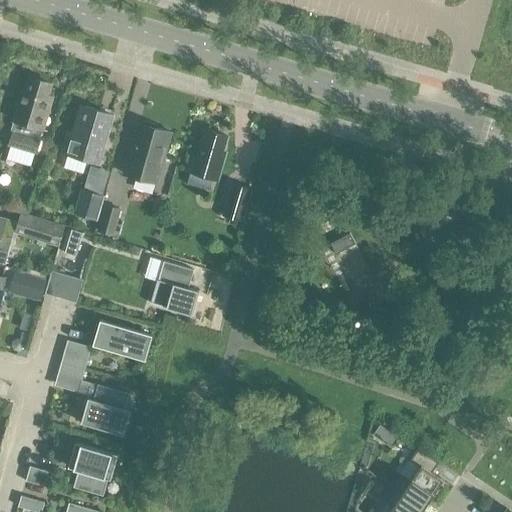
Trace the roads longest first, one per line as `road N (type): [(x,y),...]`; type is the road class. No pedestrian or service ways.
road 1 (tertiary): [(511,141),(28,0)]
road 2 (residential): [(38,375),(0,508)]
